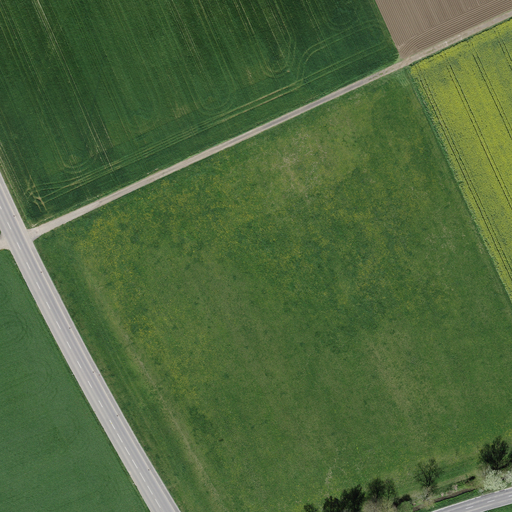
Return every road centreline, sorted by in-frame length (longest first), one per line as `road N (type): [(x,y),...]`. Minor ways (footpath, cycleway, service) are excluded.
road 1 (track): [(0,245),(511,12)]
road 2 (tertiary): [(0,203),(163,511)]
